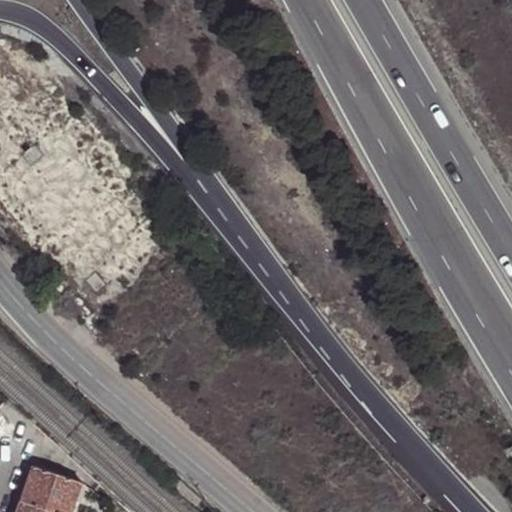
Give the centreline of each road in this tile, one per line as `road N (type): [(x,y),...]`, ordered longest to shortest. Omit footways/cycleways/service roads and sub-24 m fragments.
road 1 (motorway): [(0,18),(25,23),(76,60),(328,357)]
road 2 (motorway): [(78,0),(328,357)]
road 3 (motorway): [(305,0),(511,352)]
road 4 (secondary): [(0,282),(63,348),(251,511)]
road 5 (motorway): [(511,249),(364,0)]
road 6 (motorway): [(328,357),(470,511)]
